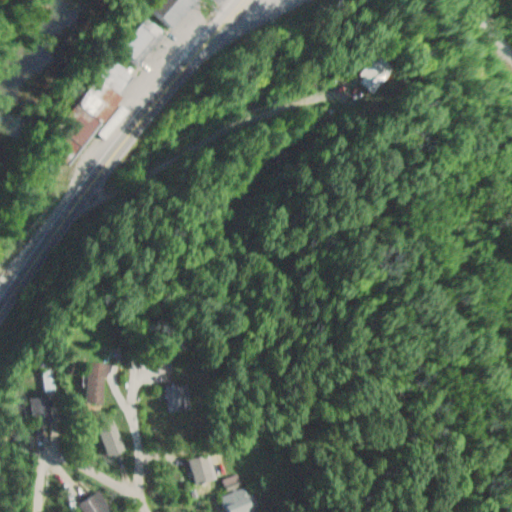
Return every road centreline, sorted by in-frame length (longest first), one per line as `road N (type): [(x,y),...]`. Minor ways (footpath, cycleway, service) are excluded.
road 1 (primary): [(250,0),(171,87),(0,321)]
road 2 (residential): [(39,511),(43,469),(58,455),(138,496),(150,511)]
